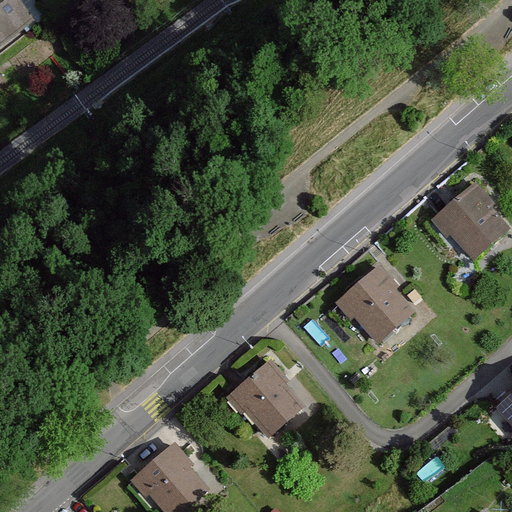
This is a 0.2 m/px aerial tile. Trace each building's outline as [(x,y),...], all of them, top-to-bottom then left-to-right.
[(0,46),(11,38),(0,23),(0,46)] [(471,184),(427,220),(442,238),(446,235),(470,263),(506,232),(484,206),(487,204),(471,184)] [(373,268),(329,304),(344,322),(348,319),(372,347),(408,316),(386,290),(390,288),(373,268)] [(265,361),(221,397),(236,415),(240,412),(264,440),(300,409),(278,383),(281,380),(265,361)] [(509,394),(490,410),(511,436),(511,377),(507,383),(509,394)] [(168,443),(124,479),(139,497),(143,494),(158,511),(178,511),(203,491),(181,465),(185,463),(168,443)]
